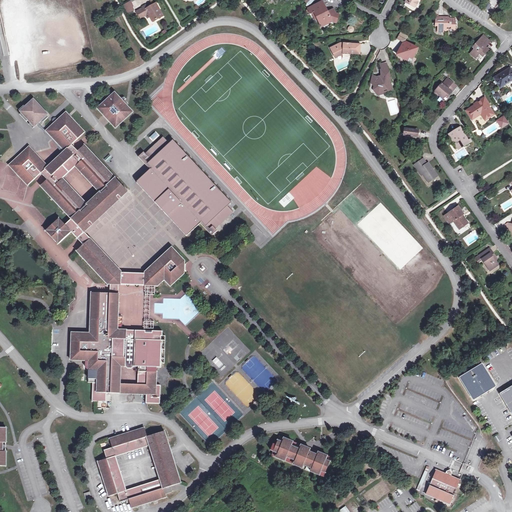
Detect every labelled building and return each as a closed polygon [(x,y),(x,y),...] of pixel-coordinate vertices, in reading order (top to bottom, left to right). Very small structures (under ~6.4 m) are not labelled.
[(314,12),(317,19),(322,27),(332,21),(337,23),(339,16),(336,15),(334,10),(328,13),(323,2),(308,9),(310,12),(311,14),(312,13),(314,12)] [(148,14),(150,17),(153,22),(162,16),(158,8),(159,7),(156,3),(147,8),(146,6),(142,7),(143,8),(137,12),(140,18),(146,15),(148,14)] [(438,18),(435,18),(435,25),(438,25),(438,32),(444,33),(444,31),(450,31),(450,33),(454,33),(455,19),(448,19),(448,20),(447,20),(447,18),(438,18)] [(484,49),(485,47),(489,42),(482,36),(475,45),(474,45),(474,46),(473,48),(474,49),(469,54),(475,59),(477,57),(476,56),(478,54),(479,55),(482,58),(485,54),(487,51),(484,49)] [(397,56),(408,61),(409,59),(412,60),(417,50),(412,47),(412,46),(405,42),(404,44),(403,44),(401,47),(404,49),(402,52),(399,50),(397,54),(398,54),(397,56)] [(343,54),(350,54),(350,53),(360,54),(360,44),(342,43),(336,46),(337,48),(332,50),(335,58),(343,54)] [(221,47),(213,55),(217,59),(225,51),(221,47)] [(511,69),(511,68),(495,78),(500,88),(511,80),(511,69)] [(391,80),(389,73),(385,72),(384,69),(381,70),(383,79),(381,80),(380,79),(378,79),(378,78),(372,76),(370,83),(374,84),(373,91),(378,92),(379,94),(384,93),(385,94),(388,93),(389,90),(392,90),(392,89),(392,86),(390,86),(391,80)] [(447,78),(442,84),(444,86),(446,83),(454,89),(456,86),(447,78)] [(444,86),(442,84),(441,83),(435,91),(440,95),(439,96),(442,99),(446,95),(448,96),(454,89),(446,83),(444,86)] [(111,120),(110,122),(116,129),(133,113),(115,93),(97,109),(103,116),(105,114),(111,120)] [(476,106),(475,105),(466,111),(472,120),(476,117),(476,116),(480,113),(481,114),(485,121),(494,115),(488,106),(490,106),(485,98),(476,103),(478,105),(476,106)] [(49,118),(47,116),(45,113),(46,112),(34,100),(33,101),(32,100),(25,107),(24,106),(19,110),(21,113),(20,114),(27,122),(28,120),(30,123),(29,124),(33,129),(37,125),(35,123),(39,119),(41,121),(43,123),(49,118)] [(46,231),(58,245),(72,232),(78,239),(85,232),(128,192),(85,145),(78,151),(72,145),(85,133),(66,112),(58,120),(56,118),(54,118),(53,119),(52,121),(54,123),(46,131),(65,151),(48,167),(29,147),(9,165),(28,186),(41,174),(47,180),(41,186),(72,219),(66,225),(59,218),(46,231)] [(504,118),(498,121),(502,128),(508,124),(504,118)] [(449,135),(454,144),(457,148),(468,141),(460,128),(449,135)] [(156,131),(149,137),(153,142),(160,136),(156,131)] [(146,154),(144,152),(139,157),(150,169),(137,182),(138,182),(137,183),(186,236),(187,235),(187,236),(201,223),(212,236),(217,231),(216,229),(234,212),(228,206),(231,203),(173,140),(169,144),(164,137),(146,154)] [(457,148),(454,144),(452,145),(456,151),(469,143),(468,141),(457,148)] [(423,159),(422,160),(416,164),(414,165),(417,170),(419,169),(423,174),(428,182),(437,177),(428,164),(427,165),(423,159)] [(459,207),(445,216),(450,223),(453,221),(460,230),(468,224),(463,216),(464,215),(459,207)] [(84,245),(90,239),(85,232),(78,239),(84,245)] [(110,284),(119,284),(158,286),(165,280),(171,286),(184,274),(185,261),(172,248),(145,272),(145,273),(121,273),(121,271),(90,239),(84,245),(77,251),(107,284),(110,284)] [(490,249),(482,254),(485,258),(482,260),(490,271),(498,266),(495,261),(490,254),(492,252),(490,249)] [(119,284),(110,284),(110,293),(119,294),(119,284)] [(87,370),(87,371),(88,371),(89,371),(88,384),(93,384),(92,402),(106,402),(107,393),(111,393),(111,389),(120,389),(119,394),(137,394),(138,391),(146,391),(146,394),(146,404),(160,404),(161,385),(156,385),(157,367),(161,368),(162,363),(160,363),(161,336),(163,336),(163,331),(123,330),(123,317),(118,317),(119,294),(110,293),(91,293),(90,333),(72,333),(71,360),(85,361),(85,368),(85,369),(86,369),(86,370),(87,370)] [(180,299),(163,298),(163,303),(154,303),(154,313),(162,314),(162,319),(179,320),(185,326),(202,310),(186,294),(185,294),(180,299)] [(217,357),(213,361),(219,369),(224,366),(217,357)] [(460,378),(473,400),(496,386),(482,364),(460,378)] [(511,386),(500,394),(511,414),(511,386)] [(172,455),(170,448),(168,449),(168,447),(170,447),(165,430),(147,436),(145,428),(131,432),(132,435),(129,436),(128,433),(110,439),(112,447),(104,450),(107,459),(98,462),(109,496),(118,494),(121,502),(129,500),(132,508),(139,506),(138,504),(140,503),(141,505),(146,504),(146,501),(148,501),(148,503),(166,497),(164,489),(181,483),(173,457),(171,458),(170,455),(172,455)] [(332,458),(318,452),(317,454),(310,451),(311,449),(280,436),(276,445),(273,444),(271,450),(273,451),(272,456),(302,468),(303,466),(311,469),(310,471),(324,477),(332,458)] [(430,468),(427,466),(416,490),(420,491),(430,468)] [(460,480),(451,476),(446,474),(436,470),(426,494),(450,504),(460,480)]
